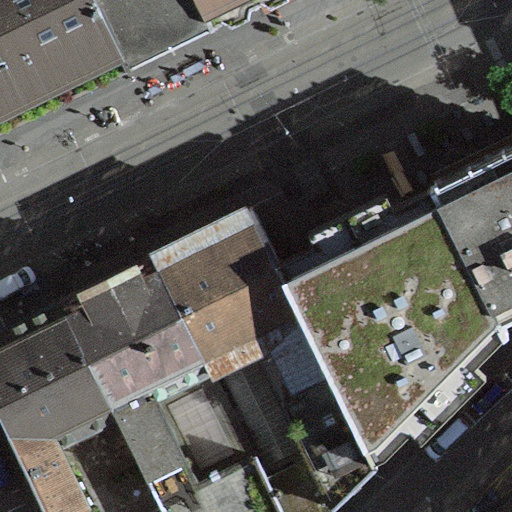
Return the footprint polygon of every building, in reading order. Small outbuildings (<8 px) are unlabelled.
[(0,0),(0,128),(129,66),(96,0),(0,0)] [(96,0),(129,66),(212,25),(200,0),(96,0)] [(200,0),(212,25),(215,24),(215,23),(254,4),(255,4),(259,2),(258,2),(262,0),(200,0)] [(432,185),(501,323),(506,320),(506,319),(511,316),(511,145),(506,149),(506,148),(503,149),(503,150),(473,165),(472,164),(469,166),(469,167),(439,182),(438,181),(435,182),(435,183),(432,185)] [(464,374),(506,332),(501,323),(432,185),(378,211),(373,200),(349,212),(325,224),(330,235),(275,262),(304,322),(372,459),(385,453),(422,416),(431,425),(449,407),(473,383),(464,374)] [(282,511),(225,395),(175,420),(161,392),(211,368),(154,253),(62,299),(168,511),(282,511)] [(0,327),(0,411),(48,511),(168,511),(62,299),(62,298),(0,327)]
